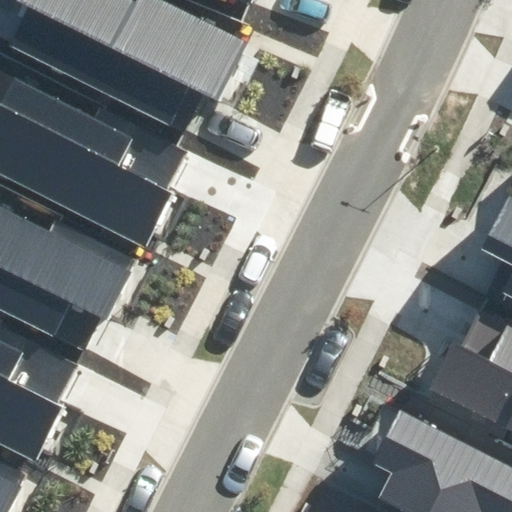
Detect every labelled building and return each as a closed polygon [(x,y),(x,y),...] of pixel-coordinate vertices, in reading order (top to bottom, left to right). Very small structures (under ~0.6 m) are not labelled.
[(33,0),(40,3),(26,28),(169,107),(190,69),(226,88),(255,35),(191,0),(33,0)] [(153,139),(28,78),(15,105),(4,99),(0,107),(0,162),(152,237),(173,194),(134,176),(153,139)] [(0,290),(63,322),(81,285),(119,303),(140,261),(0,192),(0,290)] [(509,249),(495,276),(511,284),(511,197),(490,240),(509,249)] [(511,313),(492,303),(475,335),(465,330),(440,381),(511,417),(511,313)] [(39,346),(0,327),(0,425),(38,444),(59,402),(21,383),(39,346)] [(396,460),(383,486),(434,511),(487,511),(488,511),(489,511),(511,511),(511,456),(403,402),(378,450),(396,460)] [(0,511),(6,511),(21,484),(0,474),(0,511)]
